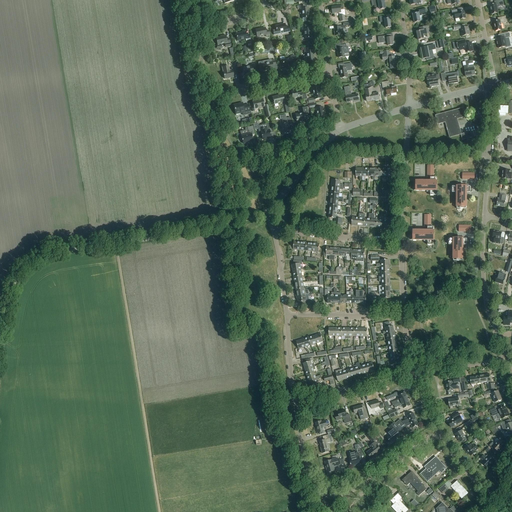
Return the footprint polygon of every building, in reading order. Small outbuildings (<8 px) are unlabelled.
[(374,8),(379,7),(380,10),(385,9),(384,1),(379,1),(378,0),(371,0),(372,6),(374,6),(374,8)] [(502,5),(501,5),(504,5),(503,0),(494,2),(495,5),(490,6),(491,14),(498,13),(497,6),(502,5)] [(305,5),(299,6),(297,6),(297,9),(299,9),(299,10),(301,10),(302,22),(306,21),(306,18),(309,18),(308,8),(305,8),(305,5)] [(418,13),(413,14),(415,23),(420,22),(423,21),(422,15),(427,14),(425,9),(423,9),(417,10),(418,13)] [(456,19),(459,19),(460,20),(466,19),(464,11),(460,12),(460,9),(452,11),(453,17),(455,16),(456,19)] [(385,28),(391,27),(390,19),(385,19),(385,17),(380,17),(380,23),(385,22),(385,28)] [(501,24),(507,23),(506,17),(498,18),(498,22),(493,23),(495,31),(502,30),(501,24)] [(344,26),(340,26),(341,27),(334,28),(335,36),(341,36),(341,35),(344,35),(343,30),(346,29),(346,26),(349,25),(349,22),(343,23),(344,26)] [(276,30),(273,31),(274,35),(289,32),(289,28),(286,28),(285,24),(275,26),(276,30)] [(464,25),(460,26),(460,29),(461,29),(463,36),(469,35),(468,27),(464,28),(464,25)] [(304,39),(311,38),(310,28),(307,29),(307,26),(301,26),(302,30),(304,30),(304,39)] [(424,39),(423,35),(430,34),(429,26),(420,28),(420,31),(417,32),(418,40),(424,39)] [(266,37),(270,36),(269,31),(266,31),(265,28),(255,30),(257,37),(265,35),(266,37)] [(246,41),(250,40),(249,35),(246,35),(245,32),(236,34),(237,41),(246,39),(246,41)] [(499,39),(496,39),(498,49),(504,48),(504,49),(510,47),(509,39),(510,39),(509,34),(509,33),(506,34),(500,35),(498,36),(499,39)] [(216,38),(217,45),(218,46),(217,48),(218,49),(222,48),(222,44),(225,44),(226,48),(231,46),(229,39),(226,40),(225,35),(222,36),(222,37),(216,38)] [(387,36),(382,37),(378,37),(379,44),(387,43),(387,46),(393,45),(392,38),(387,39),(387,36)] [(466,53),(473,52),(471,43),(464,44),(464,45),(458,46),(459,49),(465,48),(466,53)] [(348,47),(346,47),(346,45),(340,46),(341,49),(337,49),(338,58),(344,58),(344,54),(349,53),(348,47)] [(421,49),(420,49),(421,53),(422,53),(423,59),(426,58),(427,61),(434,59),(432,50),(435,50),(435,45),(427,47),(427,48),(421,49)] [(306,53),(306,57),(304,57),(303,58),(304,61),(305,61),(307,61),(314,61),(313,51),(309,51),(309,48),(304,49),(304,53),(306,53)] [(380,54),(384,54),(384,56),(382,56),(383,60),(389,60),(390,69),(396,69),(395,57),(390,58),(390,55),(389,51),(384,51),(380,51),(380,54)] [(283,64),(280,65),(280,68),(283,67),(293,65),(292,62),(295,61),(294,56),(290,57),(291,59),(282,60),(283,64)] [(271,60),(258,63),(260,71),(264,71),(268,70),(269,72),(273,71),(272,66),(276,65),(274,60),(271,61),(271,60)] [(471,76),(475,75),(474,68),(473,65),(469,66),(468,61),(465,62),(466,66),(464,66),(464,70),(465,77),(466,77),(467,77),(471,77),(471,76)] [(244,75),(244,76),(248,75),(248,74),(254,73),(253,70),(256,70),(255,64),(251,65),(251,67),(242,68),(244,75)] [(348,78),(347,72),(352,71),(351,64),(345,65),(345,68),(340,69),(341,78),(348,78)] [(232,71),(230,71),(229,66),(222,68),(224,79),(234,77),(233,74),(236,73),(235,68),(231,69),(232,71)] [(445,73),(441,74),(443,82),(446,81),(449,80),(449,84),(458,83),(457,77),(458,76),(458,73),(449,74),(445,75),(445,73)] [(440,80),(439,74),(427,77),(428,82),(429,82),(430,87),(439,86),(438,80),(440,80)] [(390,94),(397,93),(396,87),(389,88),(388,82),(381,83),(383,92),(386,91),(387,95),(390,95),(390,94)] [(371,94),(370,88),(371,88),(370,84),(364,85),(366,95),(366,96),(364,96),(365,99),(366,99),(367,102),(379,100),(378,93),(371,94)] [(320,99),(320,96),(319,90),(318,86),(312,88),(313,97),(314,98),(308,100),(306,100),(307,104),(308,103),(308,104),(315,102),(315,100),(320,99)] [(358,101),(359,101),(358,95),(351,96),(350,87),(344,88),(345,97),(346,103),(355,101),(356,102),(359,101),(358,101)] [(301,101),(307,100),(306,94),(301,95),(300,90),(297,90),(297,91),(291,92),(292,99),(301,97),(301,101)] [(274,105),(284,102),(282,94),(278,95),(278,96),(272,97),(274,105)] [(254,110),(264,107),(262,98),(258,99),(258,101),(252,102),(254,110)] [(240,115),(239,114),(242,113),(243,115),(250,114),(248,105),(243,106),(242,103),(233,105),(236,115),(236,116),(240,115)] [(499,106),(498,116),(506,116),(506,114),(508,114),(508,106),(499,106)] [(305,114),(308,113),(307,108),(301,109),(302,113),(295,115),(297,122),(307,120),(305,114)] [(318,118),(324,117),(323,112),(324,112),(323,108),(316,109),(318,118)] [(449,113),(455,136),(461,134),(457,119),(464,117),(462,109),(449,113)] [(449,138),(455,136),(449,113),(436,116),(438,124),(445,122),(449,138)] [(285,115),(280,116),(281,120),(282,119),(283,125),(280,125),(283,135),(289,133),(288,126),(291,125),(290,119),(289,118),(286,118),(285,115)] [(265,124),(258,126),(258,125),(253,126),(255,130),(258,129),(259,133),(260,132),(262,140),(271,138),(270,133),(273,132),(272,126),(271,123),(265,124)] [(252,136),(255,135),(253,126),(247,128),(248,135),(245,135),(245,134),(241,135),(241,136),(241,137),(242,141),(243,144),(247,143),(247,142),(253,141),(252,136)] [(472,138),(471,132),(461,134),(462,140),(472,138)] [(436,196),(436,178),(433,178),(433,165),(427,165),(427,177),(430,177),(430,182),(414,181),(414,191),(426,191),(426,192),(430,192),(430,196),(436,196)] [(511,179),(511,175),(511,171),(503,170),(502,179),(509,179),(511,179)] [(470,187),(461,187),(452,187),(452,193),(456,193),(456,196),(457,196),(457,209),(461,209),(466,209),(466,193),(470,193),(470,187)] [(506,195),(504,195),(500,194),(499,199),(498,199),(497,206),(504,207),(506,195)] [(340,213),(329,212),(328,218),(335,219),(334,226),(341,227),(342,219),(336,219),(337,215),(341,216),(341,213),(340,213)] [(411,231),(411,240),(424,240),(424,242),(427,242),(427,245),(433,245),(433,227),(431,227),(431,215),(424,215),(424,227),(427,227),(427,231),(411,231)] [(504,238),(501,238),(501,233),(494,231),(493,238),(494,238),(493,244),(500,245),(500,244),(503,245),(504,238)] [(467,245),(467,240),(467,239),(449,239),(448,245),(452,245),(452,249),(453,249),(453,261),(462,261),(463,245),(467,245)] [(326,257),(326,256),(329,256),(329,261),(331,261),(333,248),(326,247),(326,250),(323,250),(323,257),(326,257)] [(292,265),(293,272),(301,270),(303,270),(302,267),(300,267),(300,266),(302,265),(301,261),(299,261),(294,260),(293,260),(293,265),(292,265)] [(495,283),(503,285),(506,276),(506,275),(498,272),(498,274),(496,273),(494,280),(496,280),(495,283)] [(272,287),(271,281),(255,282),(256,289),(272,287)] [(296,290),(297,296),(308,295),(309,294),(309,292),(309,290),(309,288),(304,289),(296,290)] [(334,304),(334,295),(328,295),(328,290),(325,290),(325,296),(328,296),(327,304),(334,304)] [(307,295),(297,296),(298,303),(305,302),(306,305),(312,304),(312,300),(309,300),(309,297),(311,296),(310,294),(307,295)] [(314,336),(317,344),(323,342),(320,334),(314,336)] [(314,336),(308,338),(310,346),(317,344),(314,336)] [(308,338),(302,340),(304,347),(310,346),(308,338)] [(298,349),(304,347),(302,340),(296,341),(298,349)] [(312,368),(312,367),(314,367),(314,364),(311,365),(310,361),(303,364),(305,370),(312,368)] [(372,363),(366,365),(368,373),(374,371),(372,363)] [(360,367),(357,367),(356,365),(353,366),(354,368),(356,376),(362,374),(360,367)] [(362,374),(368,373),(366,365),(360,367),(362,374)] [(314,374),(312,368),(305,370),(306,376),(314,374)] [(354,368),(347,370),(350,378),(356,376),(354,368)] [(335,371),(336,373),(335,374),(338,382),(344,380),(341,372),(342,372),(341,370),(335,371)] [(347,370),(342,372),(341,372),(344,380),(350,378),(347,370)] [(319,379),(318,379),(318,376),(315,377),(314,374),(306,376),(308,382),(319,379)] [(481,383),(485,382),(486,385),(488,384),(489,390),(494,389),(494,383),(491,384),(491,382),(490,382),(489,374),(479,376),(481,383)] [(471,385),(481,383),(479,376),(469,378),(471,385)] [(453,389),(459,388),(458,383),(460,383),(459,377),(453,378),(454,381),(452,382),(451,381),(445,382),(447,391),(453,390),(453,389)] [(319,379),(308,382),(310,388),(318,386),(317,382),(320,381),(319,379),(318,379),(319,379)] [(502,400),(498,391),(491,394),(495,403),(502,400)] [(391,403),(392,406),(394,405),(407,399),(405,393),(400,395),(398,396),(400,399),(391,403)] [(449,407),(459,405),(458,398),(448,400),(449,407)] [(407,399),(394,405),(395,408),(402,405),(403,408),(410,406),(407,399)] [(383,403),(379,404),(378,400),(370,403),(371,407),(367,408),(368,413),(369,416),(376,414),(375,411),(374,409),(380,407),(380,409),(384,408),(383,403)] [(355,414),(359,413),(361,420),(368,418),(366,409),(363,410),(361,405),(353,408),(355,414)] [(492,416),(497,414),(500,420),(509,416),(508,413),(507,413),(504,407),(498,410),(496,411),(494,408),(489,410),(492,416)] [(391,418),(398,415),(395,409),(388,412),(391,418)] [(340,418),(343,417),(345,424),(351,422),(349,414),(346,415),(345,410),(337,412),(338,414),(335,415),(337,421),(340,420),(340,418)] [(453,420),(448,422),(451,428),(461,422),(463,421),(458,412),(451,416),(453,419),(453,420)] [(407,416),(409,422),(416,419),(413,413),(407,416)] [(409,422),(404,425),(406,426),(405,427),(406,428),(411,425),(412,428),(418,426),(416,419),(409,422)] [(321,421),(315,423),(317,430),(316,430),(317,433),(319,432),(320,435),(324,434),(323,428),(327,427),(325,421),(321,422),(321,421)] [(500,424),(504,433),(505,432),(506,433),(508,432),(509,435),(511,433),(511,424),(511,423),(506,425),(504,422),(500,424)] [(388,428),(391,431),(389,433),(390,435),(389,436),(386,438),(391,444),(395,440),(400,436),(397,433),(399,431),(393,424),(388,428)] [(501,436),(498,431),(496,428),(495,427),(490,430),(493,435),(496,433),(499,437),(501,436)] [(466,435),(464,436),(461,431),(455,435),(456,437),(457,437),(460,442),(462,441),(463,443),(467,441),(465,439),(467,438),(468,437),(467,435),(466,435)] [(370,432),(368,433),(366,435),(372,442),(373,441),(374,442),(369,446),(371,449),(366,453),(371,459),(381,451),(378,447),(381,445),(370,432)] [(331,435),(328,435),(322,437),(323,441),(319,442),(322,454),(330,452),(329,449),(327,449),(326,444),(332,442),(331,435)] [(496,442),(497,443),(495,445),(493,442),(489,446),(492,450),(494,448),(498,453),(500,450),(504,445),(499,441),(497,439),(496,439),(495,440),(495,441),(496,442)] [(475,453),(475,452),(478,449),(475,444),(471,447),(470,446),(464,450),(466,452),(467,452),(471,457),(475,453)] [(358,457),(356,452),(348,454),(349,459),(350,464),(350,465),(351,465),(351,466),(360,464),(358,457)] [(491,464),(494,462),(487,455),(485,457),(483,456),(480,459),(483,462),(482,463),(487,468),(489,465),(490,466),(491,464)] [(442,463),(441,464),(436,457),(424,467),(427,470),(429,469),(433,475),(439,470),(442,473),(446,469),(444,467),(444,466),(445,465),(443,463),(442,463)] [(334,471),(333,468),(333,467),(339,465),(337,458),(325,461),(326,464),(325,464),(326,469),(327,475),(331,474),(330,472),(334,471)] [(420,474),(426,481),(429,478),(424,471),(420,474)] [(419,496),(427,490),(422,484),(423,484),(415,475),(413,478),(409,474),(402,480),(407,486),(410,483),(418,492),(416,493),(419,496)] [(462,499),(468,493),(463,488),(462,488),(457,482),(451,487),(462,499)] [(443,493),(449,489),(445,484),(439,489),(443,493)] [(440,496),(435,492),(433,493),(434,494),(432,495),(436,500),(437,500),(440,496)] [(398,494),(396,496),(390,501),(394,505),(391,507),(395,511),(401,511),(402,511),(406,511),(408,510),(399,501),(402,499),(398,494)] [(442,503),(436,509),(436,511),(452,511),(450,509),(449,510),(442,503)]
